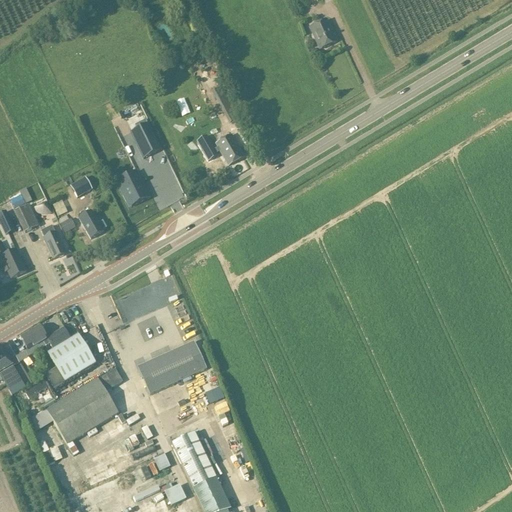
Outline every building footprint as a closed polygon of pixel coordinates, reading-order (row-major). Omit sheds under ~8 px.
[(315,37),(321,50),(336,43),(326,22),(309,29),(313,38),(315,37)] [(242,118),(232,98),(227,101),(220,89),(211,94),(229,125),(242,118)] [(151,130),(133,139),(143,160),(161,152),(151,130)] [(219,152),(228,167),(244,158),(232,136),(210,148),(214,155),(219,152)] [(138,176),(122,184),(132,205),(146,198),(139,184),(141,183),(138,176)] [(85,179),(70,187),(77,199),(92,190),(85,179)] [(47,203),(34,209),(38,217),(51,212),(47,203)] [(25,234),(38,228),(28,206),(15,212),(25,234)] [(65,208),(56,212),(58,217),(67,213),(65,208)] [(6,213),(0,215),(0,224),(5,236),(15,231),(6,213)] [(91,213),(79,220),(84,228),(83,228),(91,240),(103,233),(102,231),(106,229),(102,222),(98,224),(96,221),(91,213)] [(76,229),(71,220),(69,221),(67,216),(58,220),(65,234),(76,229)] [(52,227),(41,232),(44,239),(54,260),(65,255),(56,234),(55,234),(52,227)] [(6,256),(2,248),(0,248),(0,267),(1,270),(6,268),(11,280),(26,273),(16,251),(6,256)] [(39,327),(30,332),(40,350),(50,344),(53,349),(70,339),(64,329),(46,339),(39,327)] [(21,339),(18,340),(23,348),(26,347),(28,351),(25,353),(28,358),(40,350),(30,332),(20,338),(21,339)] [(54,389),(65,382),(65,383),(95,365),(77,336),(70,341),(53,351),(48,354),(57,368),(45,375),(54,389)] [(138,370),(144,384),(149,395),(206,370),(195,345),(138,370)] [(2,347),(0,348),(0,372),(12,365),(2,347)] [(23,354),(16,358),(19,363),(27,359),(26,358),(23,354)] [(115,370),(98,380),(105,393),(122,383),(115,370)] [(67,445),(118,414),(105,393),(98,380),(46,411),(67,445)] [(25,395),(29,402),(48,390),(44,384),(25,395)] [(218,391),(207,395),(216,419),(223,417),(222,415),(226,413),(218,391)] [(228,511),(229,511),(214,480),(193,434),(171,444),(193,490),(203,511),(228,511)] [(49,452),(44,441),(37,445),(42,455),(49,452)] [(245,450),(240,452),(246,464),(250,462),(245,450)] [(160,472),(170,468),(163,454),(154,459),(160,472)] [(133,503),(148,496),(154,507),(163,503),(155,486),(130,497),(133,503)] [(171,506),(185,500),(179,487),(165,494),(171,506)]
